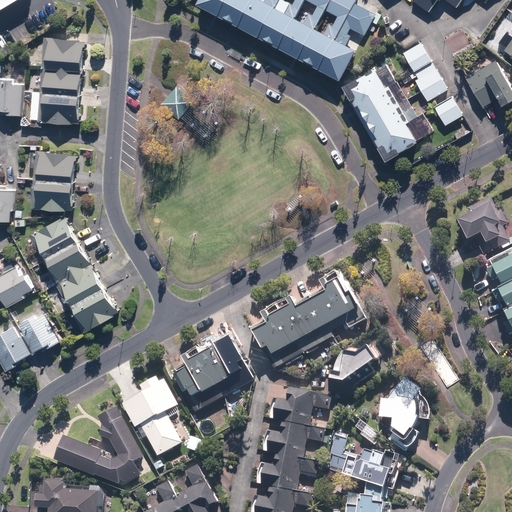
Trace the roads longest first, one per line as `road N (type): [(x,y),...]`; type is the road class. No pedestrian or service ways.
road 1 (residential): [(385,211),(302,93),(193,38),(120,27)]
road 2 (residential): [(120,27),(111,207),(175,322)]
road 3 (residential): [(385,211),(175,322)]
road 4 (residential): [(175,322),(49,394),(9,441),(0,468)]
road 5 (residential): [(511,408),(473,352),(454,294),(403,201)]
road 6 (residential): [(511,408),(460,454),(433,511)]
road 7 (residential): [(511,139),(403,201)]
